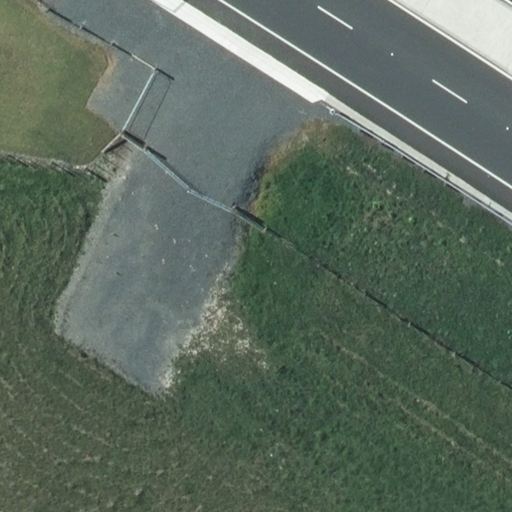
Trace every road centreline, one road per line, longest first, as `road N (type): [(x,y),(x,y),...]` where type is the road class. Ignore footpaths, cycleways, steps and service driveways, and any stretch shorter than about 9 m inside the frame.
road 1 (primary): [(511,144),(287,0)]
road 2 (track): [(295,4),(160,212)]
